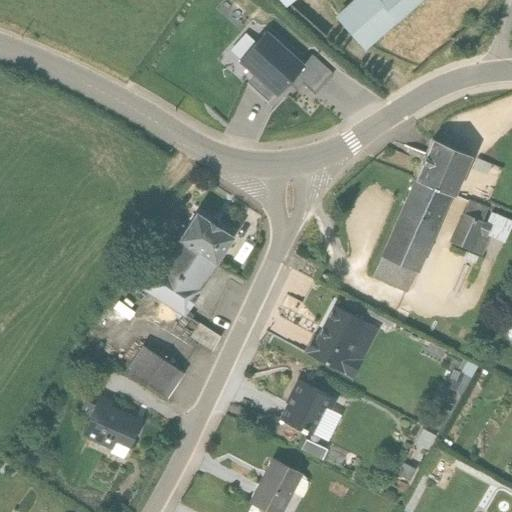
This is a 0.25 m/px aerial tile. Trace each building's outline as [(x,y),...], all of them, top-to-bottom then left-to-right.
[(306,0),(286,0),(274,12),(299,39),(323,17),(306,0)] [(353,48),(382,80),(472,0),(429,0),(393,32),(383,22),(353,48)] [(282,65),(253,96),(269,111),(261,120),(281,138),(318,99),(282,65)] [(450,177),(431,219),(469,236),(488,194),(450,177)] [(469,236),(431,219),(397,294),(402,296),(433,309),(437,311),(469,236)] [(487,238),(467,280),(500,295),(507,281),(511,265),(501,259),(505,246),(487,238)] [(157,330),(201,356),(216,329),(214,326),(250,276),(210,251),(157,330)] [(433,309),(402,296),(393,316),(424,330),(433,309)] [(335,306),(324,300),(318,311),(329,318),(335,306)] [(349,344),(323,394),(369,420),(397,370),(349,344)] [(213,366),(205,379),(226,392),(235,379),(213,366)] [(156,386),(136,414),(179,442),(199,414),(156,386)] [(483,396),(468,425),(484,434),(499,405),(483,396)] [(302,444),(293,461),(327,478),(342,449),(347,452),(353,441),(312,420),(300,443),(302,444)] [(111,441),(94,480),(138,500),(156,461),(111,441)] [(339,496),(343,488),(326,480),(323,488),(339,496)] [(310,511),(287,500),(280,511),(310,511)]
